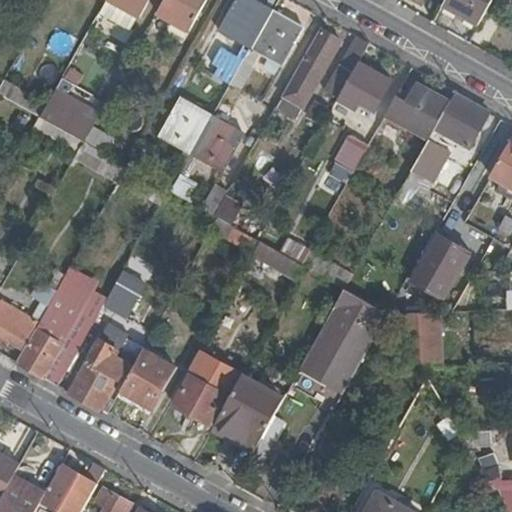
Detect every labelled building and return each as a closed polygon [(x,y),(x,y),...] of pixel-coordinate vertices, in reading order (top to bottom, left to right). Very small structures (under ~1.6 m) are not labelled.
[(109,0),(108,0),(99,16),(129,32),(138,17),(109,0)] [(109,0),(138,17),(141,19),(152,0),(109,0)] [(208,0),(165,0),(157,16),(189,35),(208,0)] [(242,48),(234,62),(241,66),(248,71),(257,55),(281,69),(301,34),(270,16),(241,0),(238,0),(220,34),(242,48)] [(448,0),(441,12),(476,31),(493,0),(448,0)] [(55,32),(53,52),(71,54),(73,34),(55,32)] [(339,44),(320,32),(274,112),(293,123),(339,44)] [(357,41),(326,95),(338,101),(358,67),(369,48),(357,41)] [(233,80),(241,66),(218,53),(210,66),(221,73),(233,80)] [(390,86),(358,67),(338,101),(337,103),(354,114),(359,107),(373,116),(390,86)] [(221,73),(216,81),(228,88),(233,80),(221,73)] [(62,80),(46,108),(39,120),(40,121),(83,145),(92,130),(78,122),(86,108),(67,97),(73,86),(62,80)] [(3,83),(0,89),(0,97),(39,120),(46,108),(3,83)] [(405,104),(396,100),(385,119),(428,144),(435,132),(450,106),(415,87),(405,104)] [(455,96),(450,106),(435,132),(455,144),(467,151),(487,115),(455,96)] [(181,154),(173,170),(180,174),(187,178),(197,163),(220,176),(240,140),(209,122),(179,105),(159,140),(181,154)] [(99,116),(86,108),(78,122),(92,130),(99,116)] [(22,135),(27,125),(18,119),(13,129),(22,135)] [(40,121),(35,130),(78,154),(83,145),(40,121)] [(108,139),(92,130),(83,145),(100,154),(108,139)] [(364,132),(352,154),(361,160),(374,138),(364,132)] [(455,144),(435,132),(428,144),(407,181),(426,192),(455,144)] [(511,145),(511,144),(491,180),(501,186),(497,193),(511,202),(511,145)] [(78,154),(75,159),(119,184),(121,181),(127,170),(127,169),(100,154),(83,145),(78,154)] [(154,155),(139,147),(127,169),(127,170),(141,177),(154,155)] [(121,181),(162,204),(169,193),(141,177),(127,170),(121,181)] [(225,196),(213,189),(200,211),(213,218),(225,197),(225,196)] [(244,208),(225,197),(213,218),(217,221),(232,229),(244,208)] [(506,220),(502,218),(494,231),(499,234),(506,220)] [(217,221),(210,234),(253,258),(260,245),(256,242),(232,229),(217,221)] [(467,256),(437,237),(411,282),(441,301),(467,256)] [(260,245),(253,258),(297,283),(304,269),(300,267),(260,245)] [(300,267),(304,269),(344,292),(352,278),(308,252),(300,267)] [(142,289),(121,277),(103,310),(124,321),(142,289)] [(50,305),(59,291),(44,281),(35,295),(50,305)] [(389,318),(345,293),(303,367),(346,393),(389,318)] [(21,347),(35,321),(2,304),(0,307),(0,342),(4,345),(7,340),(21,347)] [(36,319),(41,322),(48,309),(43,306),(36,319)] [(76,327),(48,309),(41,322),(16,366),(43,381),(76,327)] [(446,314),(388,316),(389,318),(421,370),(448,369),(446,314)] [(107,327),(96,344),(117,357),(118,357),(128,340),(107,327)] [(403,348),(385,337),(376,354),(394,364),(403,348)] [(117,357),(96,344),(67,395),(100,413),(108,397),(126,367),(115,361),(118,357),(117,357)] [(142,354),(132,371),(116,401),(131,409),(136,402),(151,411),(173,372),(142,354)] [(132,371),(126,367),(108,397),(116,401),(132,371)] [(286,397),(245,374),(214,428),(229,437),(231,434),(256,450),(262,439),(286,397)] [(210,426),(225,398),(190,377),(174,406),(210,426)] [(484,432),(459,432),(465,441),(484,440),(484,432)] [(256,450),(250,461),(258,466),(271,444),(262,439),(256,450)] [(465,441),(466,442),(472,453),(489,447),(484,440),(465,441)] [(489,447),(472,453),(490,482),(507,482),(508,482),(489,447)] [(19,468),(0,458),(0,502),(8,487),(19,468)] [(83,479),(59,467),(40,502),(39,504),(53,511),(54,511),(80,511),(103,472),(90,465),(83,479)] [(306,471),(291,496),(318,511),(320,511),(334,487),(306,471)] [(389,482),(379,499),(397,509),(407,492),(389,482)] [(511,511),(511,497),(511,495),(511,493),(511,490),(507,482),(490,482),(508,511),(511,511)] [(40,502),(8,487),(0,502),(0,511),(34,511),(39,504),(40,502)] [(103,510),(102,511),(131,511),(133,509),(103,492),(95,505),(103,510)] [(371,511),(401,511),(397,509),(379,499),(371,511)]
